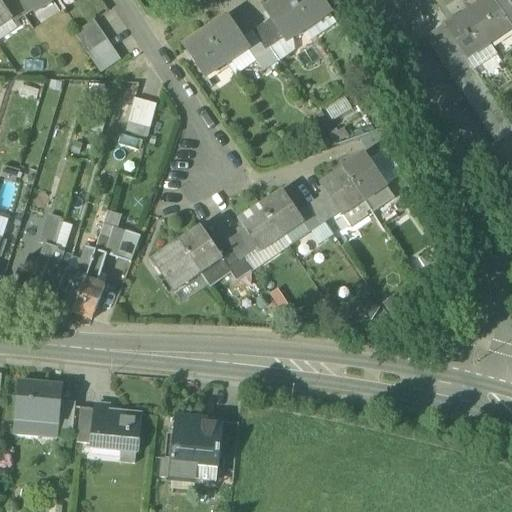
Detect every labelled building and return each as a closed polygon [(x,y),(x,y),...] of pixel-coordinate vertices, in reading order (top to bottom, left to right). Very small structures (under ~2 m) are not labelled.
[(13,26),(23,19),(10,0),(8,0),(0,6),(10,21),(9,21),(13,26)] [(25,0),(10,0),(23,19),(33,12),(25,0)] [(35,14),(55,0),(25,0),(33,12),(35,14)] [(300,33),(308,28),(288,0),(283,0),(265,12),(271,21),(284,40),(286,43),(300,33)] [(319,0),(288,0),(308,28),(329,14),(319,0)] [(511,0),(489,0),(469,14),(446,29),(452,37),(458,47),(464,57),(467,60),(477,54),(474,49),(487,41),(490,45),(499,39),(496,35),(509,26),(511,30),(511,0)] [(0,5),(0,27),(9,21),(10,21),(0,6),(0,5)] [(329,14),(308,28),(315,40),(337,25),(329,14)] [(226,19),(205,34),(226,64),(227,66),(248,51),(241,41),(226,19)] [(9,21),(0,27),(0,42),(17,31),(13,26),(9,21)] [(271,21),(261,28),(251,34),(241,41),(254,60),(264,54),(269,50),(274,47),(284,40),(271,21)] [(74,36),(80,46),(100,33),(93,23),(78,33),(74,36)] [(425,38),(433,50),(452,37),(446,29),(444,25),(425,38)] [(496,35),(499,39),(511,30),(509,26),(496,35)] [(308,28),(300,33),(308,45),(315,40),(308,28)] [(107,42),(100,33),(80,46),(87,56),(107,42)] [(204,79),(226,64),(205,34),(183,49),(204,79)] [(433,50),(439,60),(458,47),(452,37),(433,50)] [(269,50),(279,64),(294,54),(286,43),(284,40),(274,47),(269,50)] [(474,49),(477,54),(490,45),(487,41),(474,49)] [(114,52),(107,42),(87,56),(94,66),(114,52)] [(497,57),(490,45),(477,54),(467,60),(470,66),(474,72),(497,57)] [(439,60),(445,69),(464,57),(458,47),(439,60)] [(264,54),(254,60),(256,63),(264,74),(279,64),(269,50),(264,54)] [(248,51),(227,66),(235,78),(256,63),(254,60),(248,51)] [(120,62),(114,52),(94,66),(100,76),(120,62)] [(445,69),(452,78),(470,66),(467,60),(464,57),(445,69)] [(452,78),(458,88),(477,75),(474,72),(470,66),(452,78)] [(458,88),(464,97),(483,85),(477,75),(458,88)] [(464,97),(470,106),(489,94),(483,85),(464,97)] [(19,97),(35,102),(38,93),(21,88),(19,97)] [(470,106),(476,116),(495,103),(489,94),(470,106)] [(345,100),(325,112),(332,123),(352,111),(345,100)] [(128,124),(150,130),(156,107),(135,101),(128,124)] [(476,116),(482,125),(501,113),(495,103),(476,116)] [(90,134),(101,137),(109,113),(97,109),(90,134)] [(482,125),(489,134),(507,122),(501,113),(482,125)] [(511,133),(511,129),(507,122),(489,134),(495,144),(511,133)] [(150,130),(128,124),(126,134),(147,140),(150,130)] [(326,134),(335,147),(349,139),(344,130),(338,133),(336,131),(333,132),(332,131),(326,134)] [(368,162),(385,187),(403,175),(395,163),(398,161),(392,145),(368,162)] [(341,171),(342,172),(363,203),(385,187),(368,162),(363,156),(341,171)] [(18,174),(3,169),(0,178),(0,180),(15,185),(18,174)] [(341,217),(342,217),(350,230),(368,218),(366,216),(359,205),(363,203),(342,172),(320,187),(326,195),(339,215),(341,217)] [(298,182),(289,190),(302,205),(311,198),(298,182)] [(385,187),(363,203),(370,213),(372,216),(394,201),(385,187)] [(282,194),(260,208),(281,239),(302,224),(296,216),(282,194)] [(326,195),(316,202),(329,221),(339,215),(326,195)] [(324,225),(329,221),(316,202),(306,209),(319,228),(324,225)] [(363,203),(359,205),(366,216),(370,213),(363,203)] [(259,254),(281,239),(260,208),(239,223),(244,232),(258,251),(259,254)] [(309,235),(319,228),(306,209),(296,216),(302,224),(309,235)] [(102,227),(103,228),(117,232),(122,218),(107,213),(102,227)] [(46,247),(54,250),(59,234),(61,225),(62,223),(49,218),(40,246),(45,247),(46,247)] [(288,250),(309,235),(302,224),(281,239),(288,250)] [(64,243),(67,244),(72,228),(61,225),(59,234),(66,236),(64,243)] [(319,228),(309,235),(318,248),(333,238),(324,225),(319,228)] [(106,258),(130,265),(140,239),(117,232),(103,228),(96,250),(95,253),(107,257),(106,258)] [(200,230),(178,245),(199,275),(221,261),(215,252),(200,230)] [(244,232),(235,238),(248,258),(258,251),(244,232)] [(66,236),(59,234),(54,250),(54,251),(64,255),(67,244),(64,243),(66,236)] [(235,238),(225,245),(238,264),(243,261),(248,258),(235,238)] [(252,274),(288,250),(281,239),(259,254),(258,251),(248,258),(243,261),(252,274)] [(172,293),(199,275),(178,245),(151,263),(172,293)] [(228,271),(238,264),(225,245),(215,252),(221,261),(228,271)] [(16,291),(35,299),(52,258),(54,251),(54,250),(46,247),(45,247),(41,258),(44,259),(42,264),(29,258),(16,291)] [(53,307),(72,315),(86,281),(95,253),(86,250),(81,263),(77,278),(67,274),(53,307)] [(35,299),(53,307),(67,274),(58,270),(64,255),(54,251),(52,258),(35,299)] [(107,257),(95,253),(86,281),(72,315),(91,323),(104,289),(97,286),(106,258),(107,257)] [(71,259),(67,274),(77,278),(81,263),(71,259)] [(209,291),(231,276),(228,271),(221,261),(199,275),(208,288),(209,291)] [(238,264),(228,271),(231,276),(237,284),(252,274),(243,261),(238,264)] [(199,275),(172,293),(181,306),(208,288),(199,275)] [(278,291),(270,297),(281,314),(289,308),(278,291)] [(364,299),(356,312),(372,322),(380,309),(364,299)] [(14,438),(40,441),(41,425),(57,427),(58,427),(60,404),(62,388),(19,384),(14,438)] [(57,433),(72,435),(75,405),(60,404),(58,427),(57,427),(56,433),(57,433)] [(96,407),(95,412),(93,428),(107,430),(109,414),(110,408),(96,407)] [(91,448),(93,428),(95,412),(80,411),(76,446),(91,448)] [(119,466),(134,467),(135,457),(136,457),(140,417),(109,414),(107,430),(93,428),(91,448),(91,453),(92,453),(92,448),(121,451),(120,456),(119,466)] [(168,482),(195,485),(197,470),(218,473),(220,450),(222,425),(175,420),(168,482)] [(41,425),(40,441),(56,442),(57,433),(56,433),(57,427),(41,425)] [(220,450),(236,452),(238,426),(222,425),(220,450)] [(197,470),(195,485),(216,487),(218,473),(197,470)]
